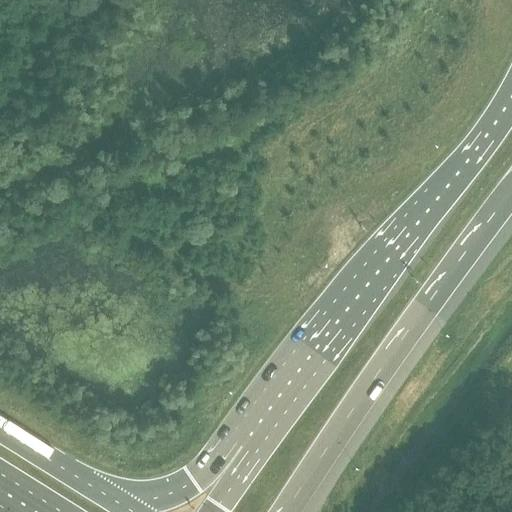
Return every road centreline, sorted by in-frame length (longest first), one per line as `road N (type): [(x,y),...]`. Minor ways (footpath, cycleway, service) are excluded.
road 1 (motorway): [(511,94),(256,450)]
road 2 (motorway): [(284,511),(417,316),(511,195)]
road 3 (motorway): [(256,450),(154,497),(87,483)]
